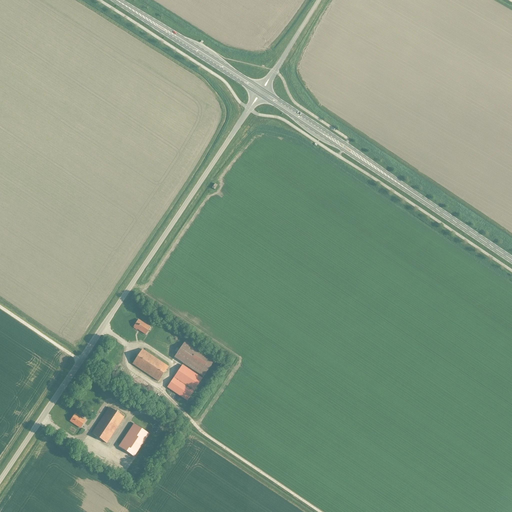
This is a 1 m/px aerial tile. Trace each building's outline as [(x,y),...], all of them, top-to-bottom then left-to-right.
[(145,334),(150,328),(138,319),(133,326),(145,334)] [(214,360),(185,341),(174,358),(202,377),(214,360)] [(132,364),(145,372),(158,381),(168,366),(142,349),(132,364)] [(202,378),(182,365),(173,378),(193,392),(202,378)] [(173,378),(167,387),(187,400),(187,399),(190,401),(195,394),(192,393),(193,392),(173,378)] [(106,443),(124,417),(109,407),(92,433),(106,443)] [(80,428),(85,420),(75,414),(70,421),(80,428)] [(134,456),(149,434),(134,424),(119,446),(134,456)]
